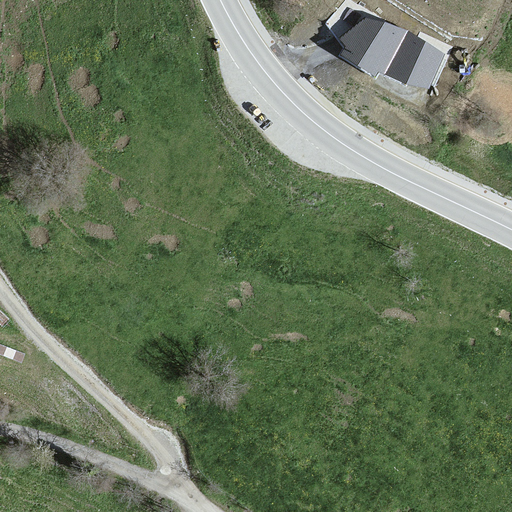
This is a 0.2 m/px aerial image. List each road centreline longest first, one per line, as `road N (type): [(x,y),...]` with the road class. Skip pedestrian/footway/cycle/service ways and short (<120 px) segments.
road 1 (tertiary): [(511,234),(382,173),(312,125),(250,56),(220,0)]
road 2 (unclassified): [(199,511),(111,464),(0,435)]
